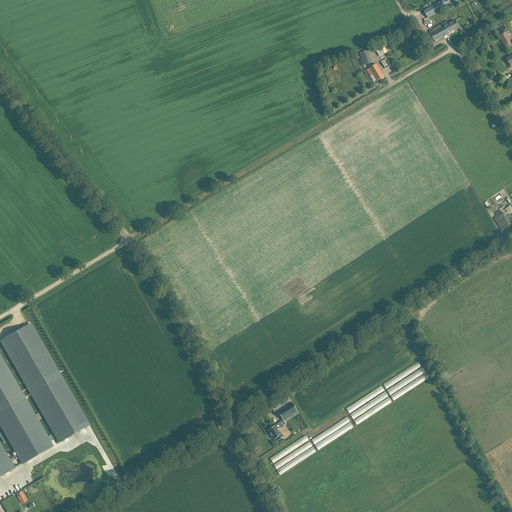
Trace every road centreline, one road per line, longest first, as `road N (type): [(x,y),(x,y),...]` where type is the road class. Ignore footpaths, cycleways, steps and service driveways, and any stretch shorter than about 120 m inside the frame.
road 1 (track): [(378,92),(0,315)]
road 2 (tertiary): [(232,420),(149,267),(0,82)]
road 3 (unclassified): [(232,420),(511,242)]
road 4 (unclassified): [(378,92),(454,49),(511,141)]
road 5 (unclassified): [(90,511),(232,420)]
